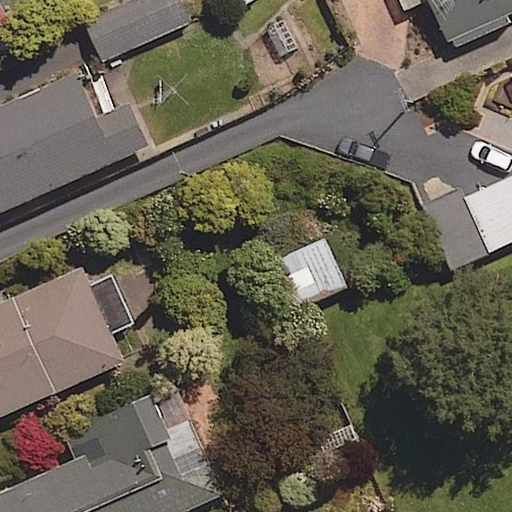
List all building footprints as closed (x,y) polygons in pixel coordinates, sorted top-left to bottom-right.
[(195,21),(185,0),(141,0),(90,23),(106,60),(195,21)] [(511,8),(511,0),(428,0),(446,38),(511,8)] [(93,113),(74,69),(0,101),(0,206),(146,142),(126,98),(93,113)] [(501,243),(451,183),(424,205),(474,265),(501,243)] [(511,186),(482,200),(502,242),(511,237),(511,186)] [(349,288),(330,238),(286,256),(305,305),(349,288)] [(0,410),(121,358),(79,262),(0,296),(0,410)] [(178,511),(221,493),(170,377),(60,425),(73,455),(0,487),(0,511),(178,511)]
